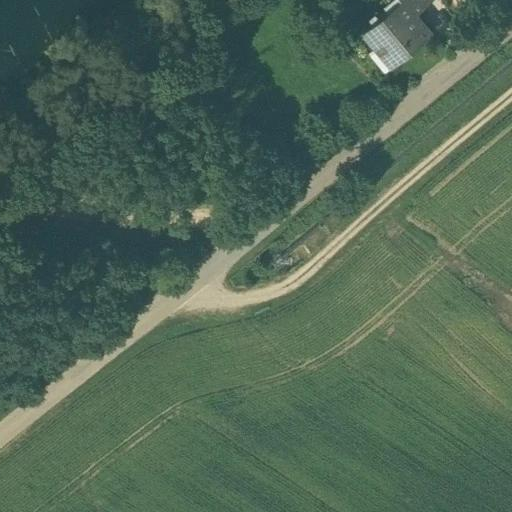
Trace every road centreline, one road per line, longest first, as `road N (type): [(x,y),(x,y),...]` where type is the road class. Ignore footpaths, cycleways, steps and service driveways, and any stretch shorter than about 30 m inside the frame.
road 1 (unclassified): [(511,19),(0,436)]
road 2 (track): [(0,253),(52,243),(219,297),(260,294),(299,275),(511,92)]
